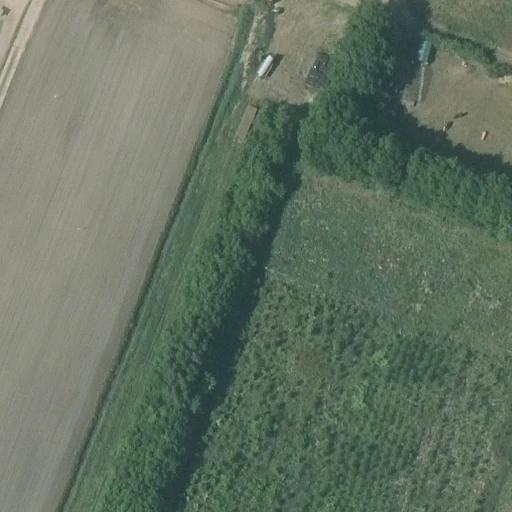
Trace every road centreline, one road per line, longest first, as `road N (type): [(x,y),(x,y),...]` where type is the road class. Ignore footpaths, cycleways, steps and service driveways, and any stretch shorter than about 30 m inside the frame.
road 1 (track): [(93,511),(293,0)]
road 2 (track): [(399,188),(461,85),(501,53)]
road 3 (track): [(367,0),(511,58)]
